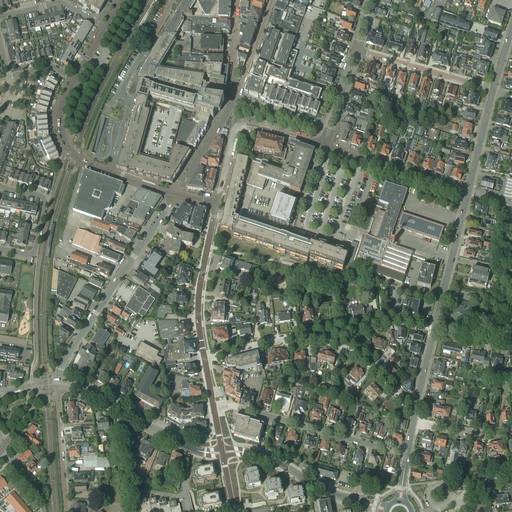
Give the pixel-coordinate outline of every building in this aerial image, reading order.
[(8,0),(2,0),(5,8),(10,7),(8,0)] [(80,0),(77,5),(86,10),(87,8),(98,15),(107,0),(80,0)] [(162,36),(177,37),(183,37),(184,17),(230,19),(231,1),(203,0),(183,0),(162,36)] [(241,1),(240,9),(248,10),(248,9),(252,9),(262,12),(265,3),(256,0),(243,0),(246,1),(245,2),(242,1),(241,1)] [(276,0),(275,4),(297,11),(297,10),(304,12),(307,6),(288,0),(276,0)] [(424,6),(423,7),(426,8),(425,9),(427,10),(428,8),(429,9),(431,3),(426,0),(423,6),(424,6)] [(480,0),(477,7),(479,8),(478,10),(480,11),(481,9),(484,10),(487,2),(486,2),(486,1),(484,0),(483,1),(480,0)] [(276,6),(274,10),(285,14),(291,16),(293,12),(276,6)] [(379,8),(377,14),(387,18),(389,12),(387,11),(379,8)] [(240,9),(240,16),(249,19),(258,22),(262,12),(252,9),(251,10),(248,10),(240,9)] [(435,9),(431,21),(435,22),(434,25),(439,26),(440,23),(438,23),(442,12),(435,9)] [(270,26),(269,31),(273,33),(273,32),(285,36),(300,41),(301,38),(296,36),(302,19),(291,16),(285,14),(274,10),(274,11),(275,11),(274,12),(269,25),(270,26)] [(346,10),(345,13),(347,14),(346,16),(355,19),(357,13),(352,12),(352,11),(348,10),(348,11),(346,10)] [(493,10),(489,22),(501,26),(505,14),(493,10)] [(28,15),(25,16),(26,22),(27,22),(29,30),(34,29),(32,20),(30,21),(28,15)] [(443,15),(440,24),(468,33),(470,24),(464,22),(465,20),(456,18),(456,20),(444,16),(443,15)] [(240,16),(240,22),(256,28),(258,22),(249,19),(240,16)] [(184,18),(184,23),(192,23),(192,25),(195,26),(208,26),(216,26),(230,26),(230,21),(212,20),(212,18),(184,18)] [(9,20),(6,20),(6,23),(7,28),(8,29),(16,27),(15,21),(10,23),(9,20)] [(341,20),(339,26),(351,31),(353,25),(347,23),(347,22),(341,20)] [(80,23),(79,25),(89,31),(92,27),(84,22),(82,25),(80,23)] [(240,22),(240,28),(243,29),(255,33),(256,28),(240,22)] [(184,23),(183,33),(191,33),(191,32),(195,32),(195,26),(192,25),(192,23),(184,23)] [(79,25),(77,27),(80,29),(79,31),(86,35),(89,31),(79,25)] [(195,32),(195,35),(230,36),(230,26),(216,26),(208,26),(195,26),(195,32)] [(438,26),(436,32),(443,34),(445,28),(439,26),(438,26)] [(240,28),(240,33),(253,38),(255,33),(243,29),(240,28)] [(369,34),(366,44),(373,46),(375,40),(376,40),(379,30),(375,29),(375,32),(371,31),(370,34),(369,34)] [(375,40),(373,46),(374,45),(382,48),(384,40),(381,39),(381,38),(378,37),(379,34),(381,34),(382,31),(379,30),(376,40),(375,40)] [(485,30),(482,38),(495,42),(498,34),(485,30)] [(79,31),(76,35),(84,40),(86,35),(79,31)] [(295,39),(285,36),(273,32),(273,33),(269,31),(265,42),(292,50),(295,39)] [(338,32),(336,38),(347,42),(350,36),(338,32)] [(240,33),(240,39),(251,43),(253,38),(240,33)] [(76,35),(73,40),(81,44),(84,40),(76,35)] [(72,38),(69,43),(78,49),(81,44),(73,40),(72,38)] [(201,52),(209,52),(221,53),(222,49),(223,49),(223,46),(222,46),(222,41),(222,39),(201,38),(201,52)] [(161,39),(149,59),(165,61),(170,52),(190,53),(191,40),(186,40),(183,43),(177,42),(175,41),(161,39)] [(240,44),(240,45),(249,48),(251,43),(240,39),(240,44)] [(480,39),(479,43),(480,43),(480,45),(481,47),(481,48),(480,50),(492,53),(494,47),(487,45),(488,42),(480,39)] [(391,41),(388,49),(395,51),(397,42),(391,41)] [(290,74),(297,52),(292,50),(265,42),(265,43),(264,46),(262,52),(259,61),(283,68),(282,71),(290,74)] [(397,42),(395,51),(401,53),(403,44),(397,42)] [(69,43),(66,47),(76,53),(78,49),(69,43)] [(343,50),(344,48),(341,46),(336,44),(336,45),(334,44),(331,50),(342,54),(342,53),(343,53),(344,51),(343,50)] [(409,46),(407,55),(414,56),(416,48),(417,45),(414,44),(413,45),(410,44),(409,46)] [(240,46),(238,53),(247,56),(250,49),(249,48),(240,46)] [(313,46),(308,61),(314,63),(319,51),(320,48),(313,46)] [(41,47),(39,47),(42,60),(47,59),(45,51),(42,51),(41,47)] [(66,47),(64,52),(73,57),(76,53),(66,47)] [(421,49),(418,58),(425,60),(428,51),(427,51),(428,48),(425,47),(424,50),(421,49)] [(434,54),(432,60),(435,61),(434,63),(435,63),(436,64),(438,64),(439,64),(442,56),(438,55),(439,52),(438,52),(438,49),(436,48),(435,54),(434,54)] [(477,48),(476,51),(480,52),(479,55),(482,56),(482,58),(485,59),(485,58),(490,59),(492,53),(480,50),(477,48)] [(31,49),(29,49),(29,51),(32,63),(37,62),(35,53),(32,54),(31,49)] [(63,51),(60,56),(63,57),(71,62),(73,57),(64,52),(63,51)] [(442,56),(439,64),(440,64),(441,65),(442,66),(443,65),(444,66),(445,64),(447,65),(451,53),(449,52),(448,54),(443,53),(442,56)] [(238,53),(238,54),(238,59),(245,61),(247,56),(238,53)] [(327,54),(325,58),(330,59),(329,62),(338,66),(338,65),(339,65),(340,63),(339,62),(340,59),(335,57),(335,56),(327,54)] [(175,62),(177,63),(185,63),(222,67),(223,57),(202,57),(190,56),(190,58),(176,57),(175,62)] [(63,57),(60,62),(68,66),(71,62),(63,57)] [(455,60),(453,69),(458,70),(459,68),(463,69),(466,59),(460,57),(459,61),(455,60)] [(468,64),(468,66),(487,71),(488,68),(489,66),(488,66),(489,65),(479,62),(480,60),(473,58),(473,61),(476,62),(475,66),(472,65),(468,64)] [(148,59),(144,66),(145,66),(160,69),(165,61),(149,59),(148,59)] [(177,63),(176,73),(227,79),(229,68),(222,67),(185,63),(177,63)] [(281,75),(271,71),(266,70),(267,66),(257,63),(252,76),(258,78),(257,81),(262,82),(263,79),(267,81),(268,76),(286,82),(286,81),(287,79),(288,75),(289,74),(282,72),(281,75)] [(367,65),(366,70),(374,73),(375,70),(378,71),(380,67),(370,64),(370,66),(367,65)] [(464,65),(463,71),(470,73),(471,70),(477,72),(476,75),(485,78),(485,77),(486,77),(486,75),(487,71),(468,66),(464,65)] [(144,66),(138,77),(154,81),(155,80),(142,76),(145,66),(144,66)] [(145,66),(142,76),(155,80),(155,78),(159,79),(158,82),(201,93),(201,92),(205,93),(205,94),(216,95),(223,96),(226,88),(227,79),(176,73),(165,71),(160,69),(145,66)] [(324,68),(322,74),(323,75),(333,78),(333,77),(334,77),(335,74),(335,73),(335,72),(324,68)] [(388,69),(385,81),(392,82),(395,71),(388,69)] [(373,77),(374,73),(366,70),(364,75),(366,76),(365,79),(375,82),(376,78),(373,77)] [(397,85),(402,87),(403,84),(403,85),(404,84),(406,75),(399,73),(397,83),(397,85)] [(316,79),(315,83),(323,85),(324,82),(331,85),(331,83),(332,83),(333,80),(333,78),(323,75),(321,81),(316,79)] [(249,84),(246,92),(249,93),(248,95),(249,96),(258,99),(258,98),(261,98),(260,99),(265,101),(265,103),(270,105),(271,102),(273,103),(272,106),(283,109),(284,106),(286,107),(285,110),(295,113),(296,110),(316,117),(320,105),(315,104),(316,101),(319,102),(322,101),(324,94),(319,92),(286,81),(286,82),(268,76),(267,81),(263,79),(262,82),(257,81),(252,79),(251,82),(250,82),(249,83),(251,83),(251,85),(249,84)] [(409,85),(409,88),(412,89),(411,90),(413,91),(412,95),(416,96),(417,91),(415,90),(419,78),(412,76),(409,85)] [(48,78),(43,87),(52,92),(58,83),(48,78)] [(424,80),(421,88),(425,89),(424,92),(426,93),(427,90),(428,90),(429,87),(429,86),(430,81),(427,81),(427,80),(425,79),(424,80)] [(137,96),(184,110),(216,119),(222,100),(201,95),(201,98),(196,97),(197,96),(154,85),(154,86),(150,85),(150,84),(141,82),(137,96)] [(357,82),(355,88),(364,92),(365,88),(368,89),(369,86),(366,85),(357,82)] [(436,83),(432,95),(436,96),(436,97),(435,97),(434,101),(441,103),(443,97),(440,96),(442,89),(441,89),(442,85),(439,84),(439,83),(437,83),(436,83)] [(449,87),(447,95),(453,96),(452,97),(453,98),(452,102),(455,103),(457,96),(455,96),(457,89),(449,87)] [(32,109),(31,112),(36,114),(37,111),(45,114),(51,94),(41,91),(35,110),(32,109)] [(354,93),(351,101),(361,104),(363,100),(364,101),(365,98),(363,97),(364,97),(354,93)] [(470,93),(468,99),(479,101),(479,100),(480,100),(480,99),(480,98),(480,95),(470,93)] [(174,144),(184,110),(137,96),(137,97),(136,98),(116,170),(172,186),(192,153),(181,150),(174,144)] [(468,99),(467,105),(477,107),(478,104),(479,104),(479,103),(479,102),(479,101),(468,99)] [(502,102),(499,112),(508,114),(511,115),(511,117),(511,110),(509,110),(511,104),(502,102)] [(349,105),(346,113),(353,115),(354,112),(358,113),(359,110),(363,112),(364,108),(359,106),(358,109),(349,105)] [(466,110),(464,117),(474,119),(475,119),(476,116),(475,116),(476,113),(471,112),(471,111),(468,110),(466,110)] [(184,112),(184,115),(208,122),(210,117),(197,114),(197,117),(192,115),(193,115),(184,112)] [(36,115),(31,115),(31,118),(34,118),(36,132),(34,133),(34,138),(36,138),(36,139),(39,139),(39,137),(47,136),(45,116),(37,117),(36,115)] [(184,115),(183,118),(191,120),(191,119),(196,121),(195,123),(207,127),(208,122),(184,115)] [(339,135),(338,140),(347,143),(348,141),(349,141),(351,133),(351,132),(352,128),(353,129),(355,121),(345,117),(343,122),(344,122),(343,125),(342,125),(343,125),(341,129),(341,130),(342,130),(340,135),(339,135)] [(496,119),(495,123),(509,127),(511,122),(507,121),(497,118),(496,119)] [(182,120),(180,125),(204,134),(205,133),(207,127),(195,123),(182,120)] [(4,127),(3,129),(6,130),(6,129),(15,132),(17,127),(8,124),(7,128),(4,127)] [(464,124),(463,130),(471,132),(473,126),(464,124)] [(180,125),(179,131),(201,139),(201,138),(202,138),(202,137),(204,134),(180,125)] [(1,126),(0,128),(5,131),(4,134),(14,137),(16,132),(15,132),(6,129),(6,130),(3,129),(4,127),(1,126)] [(418,127),(414,137),(422,140),(426,130),(418,127)] [(463,130),(462,137),(470,139),(471,132),(463,130)] [(492,134),(490,139),(499,141),(499,142),(507,144),(508,138),(506,137),(507,132),(499,130),(498,131),(495,130),(494,130),(493,132),(492,134)] [(179,131),(177,136),(198,144),(199,143),(201,139),(179,131)] [(352,142),(351,144),(358,146),(358,145),(359,145),(361,141),(360,141),(361,137),(362,135),(359,134),(355,133),(355,134),(352,142)] [(4,134),(3,137),(3,138),(11,142),(12,142),(14,137),(4,134)] [(177,136),(175,143),(184,146),(184,147),(193,150),(194,148),(195,149),(195,148),(198,144),(177,136)] [(210,152),(207,157),(210,157),(219,159),(221,153),(222,153),(223,151),(221,150),(222,147),(224,147),(225,142),(224,138),(220,136),(216,138),(209,151),(210,152)] [(258,136),(255,149),(274,153),(273,158),(284,160),(287,150),(284,149),(284,146),(282,146),(283,144),(283,141),(258,136)] [(40,140),(33,142),(34,146),(38,144),(45,158),(43,159),(45,163),(54,159),(55,160),(58,158),(48,138),(42,142),(40,140)] [(375,146),(376,140),(370,138),(366,149),(372,151),(373,150),(374,150),(375,146)] [(467,148),(468,145),(465,144),(466,141),(454,138),(453,142),(456,142),(454,148),(458,149),(467,151),(468,151),(468,148),(467,148)] [(398,147),(394,158),(394,159),(394,160),(397,161),(398,160),(401,161),(404,152),(408,153),(411,143),(407,141),(404,149),(398,147)] [(491,142),(490,144),(491,145),(491,148),(495,149),(494,151),(498,152),(498,151),(499,151),(500,148),(501,148),(502,144),(500,144),(500,143),(492,141),(492,142),(491,142)] [(0,145),(0,148),(8,151),(9,152),(11,147),(9,146),(1,143),(0,145)] [(383,145),(380,154),(387,156),(387,154),(388,155),(390,151),(389,150),(390,147),(390,145),(388,144),(387,146),(383,145)] [(254,161),(246,183),(247,185),(262,190),(266,179),(290,187),(290,189),(300,192),(300,194),(300,193),(313,154),(294,148),(295,148),(294,153),(290,152),(285,165),(282,167),(268,162),(269,162),(264,160),(261,162),(256,160),(254,161)] [(410,157),(408,162),(409,162),(409,163),(416,166),(419,157),(415,156),(416,153),(413,152),(412,155),(411,158),(410,157)] [(451,153),(450,158),(455,160),(454,163),(455,163),(455,164),(458,164),(463,165),(464,164),(465,164),(465,161),(464,161),(465,158),(456,156),(456,155),(451,153)] [(487,158),(486,162),(497,165),(498,160),(498,159),(500,159),(500,160),(505,161),(509,162),(510,157),(509,157),(500,155),(498,155),(498,157),(497,157),(493,156),(493,157),(489,156),(488,158),(487,158)] [(205,156),(201,164),(205,166),(204,167),(209,168),(209,166),(208,165),(210,157),(207,157),(205,156)] [(210,157),(208,165),(209,166),(218,168),(219,159),(210,157)] [(234,167),(231,182),(243,185),(243,184),(249,159),(237,157),(235,165),(236,165),(235,167),(234,167)] [(424,162),(423,166),(424,167),(423,168),(430,171),(433,162),(429,160),(430,158),(428,157),(427,160),(426,159),(425,163),(424,162)] [(438,162),(435,174),(442,176),(444,171),(442,170),(444,164),(438,162)] [(496,169),(497,165),(486,162),(485,165),(486,166),(485,168),(490,169),(489,170),(495,172),(496,169)] [(198,168),(193,176),(215,181),(217,172),(216,172),(217,170),(209,168),(204,167),(204,169),(198,168)] [(11,171),(8,179),(13,181),(17,169),(15,168),(14,172),(11,171)] [(450,172),(448,177),(452,178),(457,180),(460,181),(460,179),(461,179),(462,175),(460,175),(461,172),(454,170),(452,169),(451,172),(450,172)] [(81,187),(73,210),(101,221),(104,212),(112,208),(111,206),(115,194),(121,197),(125,187),(122,186),(123,184),(85,170),(79,186),(81,187)] [(21,174),(18,183),(22,184),(27,173),(25,172),(24,175),(21,174)] [(30,178),(28,184),(33,186),(37,174),(35,174),(34,177),(31,176),(30,178)] [(193,176),(187,187),(188,189),(203,192),(205,190),(212,192),(213,191),(213,189),(215,181),(193,176)] [(41,180),(37,188),(42,190),(47,178),(45,177),(43,181),(41,180)] [(47,178),(42,190),(47,192),(50,183),(47,182),(49,179),(47,178)] [(481,186),(480,188),(481,188),(492,190),(494,183),(498,184),(499,180),(491,178),(490,181),(483,180),(483,179),(482,181),(481,181),(480,185),(481,186)] [(504,193),(502,200),(511,202),(511,179),(507,178),(504,193)] [(365,237),(358,260),(371,265),(369,273),(402,284),(411,257),(413,253),(396,248),(397,245),(395,244),(396,241),(393,240),(391,244),(389,243),(395,225),(398,226),(397,228),(439,242),(444,227),(420,219),(403,214),(403,212),(402,210),(401,209),(407,191),(386,184),(380,201),(376,199),(372,201),(370,208),(371,212),(376,213),(378,212),(378,213),(370,238),(365,237)] [(222,220),(220,228),(235,231),(234,236),(285,254),(291,238),(235,219),(242,189),(230,186),(223,217),(223,220),(222,220)] [(119,212),(116,219),(141,228),(162,197),(139,189),(123,214),(119,212)] [(269,219),(269,220),(289,226),(300,195),(299,195),(288,192),(286,191),(284,198),(277,196),(269,219)] [(0,210),(5,211),(5,209),(7,200),(6,200),(6,197),(9,197),(9,194),(7,193),(5,193),(4,199),(2,199),(0,206),(0,210)] [(206,216),(207,210),(194,206),(193,208),(188,207),(183,203),(182,203),(183,204),(174,216),(170,221),(180,228),(201,233),(203,227),(202,227),(205,216),(206,216)] [(474,209),(473,212),(474,212),(474,213),(478,214),(478,215),(481,216),(481,215),(482,215),(486,215),(488,208),(484,207),(484,206),(476,205),(475,209),(474,209)] [(103,222),(119,227),(122,228),(122,226),(124,222),(117,220),(116,223),(112,222),(113,219),(106,216),(104,222),(104,221),(103,222)] [(119,227),(103,222),(91,217),(90,219),(93,220),(92,226),(109,232),(110,228),(117,231),(119,227)] [(472,219),(470,224),(477,226),(477,228),(484,229),(485,224),(495,226),(496,222),(496,220),(490,219),(490,220),(489,220),(488,223),(484,222),(479,221),(472,219)] [(17,229),(19,230),(28,232),(29,230),(30,225),(18,223),(17,229)] [(125,226),(122,226),(122,228),(123,229),(128,228),(130,228),(129,231),(137,234),(139,230),(137,230),(138,228),(126,224),(125,226)] [(137,234),(129,231),(123,229),(122,228),(119,227),(117,231),(117,232),(124,238),(127,240),(130,242),(132,240),(132,241),(137,234)] [(171,228),(166,236),(173,240),(169,255),(179,257),(181,244),(192,247),(194,238),(182,235),(171,228)] [(78,229),(72,244),(99,255),(102,249),(103,246),(105,247),(105,245),(112,248),(112,249),(112,250),(124,254),(126,248),(114,243),(115,242),(105,238),(104,239),(78,229)] [(469,229),(468,235),(480,238),(482,232),(469,229)] [(299,230),(297,235),(299,236),(302,238),(305,238),(305,237),(305,235),(306,234),(306,233),(306,232),(299,230)] [(295,239),(290,255),(308,261),(309,257),(343,269),(343,268),(348,255),(342,254),(344,250),(341,250),(337,248),(336,251),(325,248),(326,245),(324,244),(320,243),(319,246),(310,243),(310,244),(295,239)] [(466,242),(466,244),(466,245),(481,249),(482,243),(467,240),(467,242),(466,242)] [(99,255),(98,256),(118,264),(121,257),(102,249),(99,255)] [(151,254),(149,257),(150,257),(148,260),(146,261),(145,260),(142,264),(139,268),(138,270),(158,284),(161,279),(164,274),(154,267),(162,256),(154,250),(151,254)] [(73,253),(69,263),(100,276),(100,275),(108,278),(112,269),(100,264),(97,270),(86,266),(89,259),(73,253)] [(221,259),(219,264),(221,264),(220,270),(222,270),(221,273),(225,274),(226,272),(230,273),(233,274),(235,266),(250,271),(252,266),(238,261),(238,263),(234,261),(224,258),(223,259),(221,259)] [(0,274),(1,275),(1,274),(3,275),(4,275),(6,275),(7,275),(9,276),(10,275),(9,275),(10,272),(11,267),(11,266),(11,263),(8,262),(5,262),(2,262),(2,261),(2,262),(0,261),(0,274)] [(422,265),(417,285),(430,288),(435,268),(422,265)] [(180,266),(179,275),(192,277),(193,272),(191,271),(192,269),(187,268),(188,267),(180,266)] [(469,281),(468,285),(469,285),(469,286),(470,286),(471,285),(486,289),(490,272),(475,269),(475,268),(474,268),(474,267),(473,267),(472,268),(471,272),(472,272),(472,273),(471,280),(470,280),(469,281)] [(52,269),(50,295),(56,295),(57,296),(56,298),(65,303),(77,280),(67,275),(52,269)] [(134,277),(132,279),(144,287),(146,284),(151,287),(149,288),(147,293),(151,295),(158,300),(160,295),(162,287),(152,280),(149,278),(149,279),(138,271),(136,273),(133,277),(134,277)] [(179,275),(177,284),(184,285),(184,284),(189,285),(189,283),(191,283),(192,277),(179,275)] [(91,277),(88,283),(101,289),(104,282),(97,279),(97,278),(94,276),(93,278),(91,277)] [(221,282),(219,294),(223,295),(222,298),(227,299),(228,296),(227,296),(228,292),(231,292),(233,282),(230,281),(226,280),(225,283),(221,282)] [(86,286),(81,295),(92,301),(97,291),(86,286)] [(150,297),(151,295),(147,293),(139,287),(134,294),(135,295),(134,296),(133,296),(131,300),(132,300),(130,303),(127,308),(125,308),(126,309),(136,316),(137,315),(138,316),(139,314),(140,315),(139,315),(143,318),(155,301),(150,297)] [(0,322),(6,324),(11,293),(0,291),(0,322)] [(173,293),(172,302),(179,303),(179,306),(183,306),(183,303),(187,303),(188,302),(188,300),(187,299),(188,293),(177,293),(173,293)] [(75,300),(72,305),(85,311),(90,302),(78,296),(76,301),(75,300)] [(449,309),(448,313),(447,313),(447,314),(447,315),(448,315),(449,314),(450,314),(449,316),(450,316),(450,318),(466,322),(471,303),(454,299),(453,302),(451,302),(450,306),(451,306),(450,310),(449,309)] [(403,309),(402,313),(417,317),(417,316),(420,303),(405,300),(404,304),(403,304),(402,304),(402,305),(401,305),(401,306),(401,307),(401,308),(402,309),(403,309)] [(111,310),(111,311),(116,314),(115,314),(118,316),(119,316),(121,317),(123,315),(128,319),(126,322),(130,325),(136,317),(136,316),(126,309),(125,308),(120,305),(116,303),(115,305),(111,310)] [(212,305),(212,307),(213,308),(213,312),(227,313),(227,305),(225,305),(225,304),(213,304),(212,305)] [(357,304),(348,307),(352,320),(373,314),(371,307),(367,308),(367,306),(358,308),(357,304)] [(264,305),(256,306),(257,312),(261,312),(261,318),(260,318),(261,324),(262,324),(262,325),(263,326),(266,325),(267,324),(267,323),(269,323),(268,311),(265,311),(264,305)] [(160,306),(158,317),(164,318),(165,315),(168,312),(171,313),(172,307),(160,306)] [(73,314),(63,308),(62,310),(72,316),(73,314)] [(75,312),(73,314),(80,319),(83,316),(82,315),(84,313),(77,309),(76,309),(74,308),(72,311),(75,312)] [(304,315),(301,315),(301,323),(309,322),(309,323),(310,324),(312,323),(313,322),(313,319),(316,319),(315,314),(313,314),(312,308),(308,309),(302,310),(303,313),(304,313),(304,315)] [(72,316),(62,310),(56,319),(60,322),(63,318),(67,321),(66,323),(68,325),(67,326),(73,330),(78,322),(74,320),(74,319),(71,317),(72,316)] [(227,322),(227,317),(227,313),(213,312),(213,317),(211,318),(211,320),(212,321),(216,321),(227,322)] [(288,314),(278,315),(279,322),(290,321),(290,320),(294,319),(293,313),(288,314),(288,313),(287,313),(288,314)] [(108,317),(107,319),(116,326),(120,321),(110,314),(110,315),(109,315),(108,316),(108,317)] [(177,321),(158,321),(162,339),(168,339),(170,339),(178,338),(179,338),(179,337),(180,337),(178,324),(177,324),(177,321)] [(163,354),(164,356),(166,366),(175,365),(175,361),(190,359),(189,354),(195,353),(195,352),(196,352),(194,342),(194,341),(185,343),(184,339),(184,337),(189,336),(189,334),(189,330),(190,329),(190,327),(188,326),(187,322),(178,324),(180,337),(179,337),(179,338),(178,338),(178,340),(177,340),(177,342),(177,344),(171,345),(169,346),(162,347),(163,354)] [(241,323),(235,324),(236,332),(240,331),(241,336),(251,334),(249,325),(242,326),(241,323)] [(62,335),(57,343),(61,346),(66,338),(67,338),(72,332),(63,327),(64,326),(61,324),(59,327),(59,328),(61,329),(59,333),(62,335)] [(228,340),(226,326),(229,325),(229,324),(217,325),(218,330),(215,331),(213,331),(214,336),(215,336),(215,339),(217,339),(217,340),(217,341),(219,341),(218,342),(219,342),(219,341),(220,341),(220,342),(228,340)] [(117,328),(114,331),(123,336),(125,333),(117,328)] [(100,329),(91,342),(94,343),(92,346),(101,353),(105,347),(103,346),(110,335),(100,329)] [(398,333),(394,333),(395,340),(402,340),(402,339),(404,339),(404,330),(398,330),(398,333)] [(412,332),(411,335),(414,336),(413,339),(422,341),(423,335),(412,332)] [(373,343),(372,349),(384,351),(385,347),(386,342),(373,339),(372,343),(373,343)] [(419,355),(421,347),(416,346),(417,343),(411,342),(410,345),(412,345),(410,352),(419,355)] [(138,391),(135,396),(137,398),(159,410),(164,402),(159,400),(161,397),(153,393),(152,396),(147,393),(158,373),(153,369),(156,363),(159,365),(162,360),(159,358),(159,357),(164,356),(163,354),(160,355),(158,354),(159,353),(141,344),(136,355),(153,364),(150,368),(140,385),(137,384),(135,389),(138,391)] [(444,344),(442,350),(459,354),(461,347),(449,344),(449,345),(444,344)] [(82,357),(75,370),(78,371),(78,372),(80,373),(83,374),(85,370),(87,371),(89,370),(90,368),(92,370),(95,364),(93,363),(97,355),(94,354),(96,350),(88,346),(88,347),(86,347),(85,347),(85,348),(84,348),(79,355),(82,357)] [(384,356),(383,358),(386,360),(387,359),(388,358),(390,360),(393,356),(393,355),(396,351),(390,346),(387,350),(388,351),(384,356)] [(15,350),(0,347),(0,360),(6,361),(6,360),(17,361),(17,360),(18,360),(18,358),(19,352),(15,351),(15,350)] [(282,350),(277,351),(279,365),(284,364),(283,363),(288,362),(287,359),(289,359),(288,353),(286,354),(286,351),(282,351),(282,350)] [(268,357),(263,358),(264,366),(269,365),(270,368),(268,368),(269,371),(274,370),(273,366),(275,366),(275,365),(279,365),(277,351),(272,352),(269,353),(270,357),(268,357)] [(321,351),(318,362),(322,363),(322,361),(326,363),(329,353),(321,351)] [(473,351),(471,362),(471,363),(472,360),(484,362),(483,365),(489,366),(490,359),(485,358),(486,351),(483,351),(483,353),(473,351)] [(300,354),(294,355),(295,364),(295,365),(299,365),(301,365),(301,366),(310,366),(310,358),(305,358),(305,354),(304,354),(303,353),(302,353),(301,354),(300,354)] [(329,353),(326,363),(329,363),(329,365),(333,366),(336,355),(329,353)] [(257,354),(222,364),(223,366),(223,367),(247,374),(257,371),(262,370),(261,364),(260,364),(257,354)] [(493,354),(492,370),(501,371),(501,372),(504,372),(505,365),(502,365),(503,357),(498,357),(497,356),(498,355),(493,354)] [(412,359),(410,367),(416,369),(418,360),(412,359)] [(135,360),(129,370),(134,372),(139,363),(135,361),(136,360),(135,360)] [(120,361),(113,372),(117,374),(122,366),(123,363),(120,361)] [(436,361),(435,368),(444,370),(445,366),(448,366),(449,363),(446,363),(446,362),(442,361),(441,362),(436,361)] [(100,372),(96,381),(103,384),(107,376),(107,375),(108,373),(106,371),(104,374),(102,373),(106,365),(101,363),(97,371),(100,372)] [(9,374),(8,377),(10,378),(18,379),(18,378),(22,378),(23,373),(18,373),(19,373),(11,372),(11,366),(6,365),(5,373),(9,374)] [(188,373),(184,374),(185,377),(189,378),(188,376),(197,375),(197,374),(199,373),(198,371),(197,370),(196,366),(198,366),(198,365),(187,367),(185,368),(185,371),(187,371),(188,373)] [(389,368),(386,370),(387,370),(387,372),(388,373),(389,373),(392,377),(394,379),(397,376),(396,374),(398,372),(400,371),(395,365),(393,366),(392,365),(389,367),(389,368)] [(351,373),(346,379),(349,382),(351,380),(355,384),(360,379),(362,377),(364,374),(362,373),(362,372),(359,370),(356,368),(354,370),(352,368),(349,371),(351,373)] [(435,368),(433,374),(438,375),(438,376),(442,377),(443,377),(446,378),(448,371),(444,370),(435,368)] [(223,374),(222,377),(223,378),(225,379),(238,382),(237,382),(237,381),(235,380),(236,378),(239,378),(240,374),(231,371),(230,371),(230,372),(225,371),(224,374),(223,374)] [(477,378),(476,383),(483,384),(483,385),(486,385),(488,371),(486,371),(486,372),(484,372),(483,379),(477,378)] [(112,378),(108,387),(110,388),(114,390),(119,382),(121,379),(120,378),(117,376),(117,378),(114,376),(113,379),(112,378)] [(406,385),(401,387),(401,388),(405,392),(406,393),(411,392),(414,381),(414,378),(405,382),(406,385)] [(225,383),(224,386),(227,387),(242,391),(243,390),(239,389),(240,387),(239,386),(240,383),(238,382),(225,379),(224,382),(225,383)] [(187,381),(181,382),(181,385),(182,385),(182,389),(185,389),(186,389),(186,391),(182,392),(183,399),(190,398),(190,396),(191,396),(191,397),(201,395),(202,394),(201,392),(200,391),(199,391),(199,387),(196,388),(196,387),(193,388),(192,384),(188,385),(188,384),(187,384),(187,381)] [(431,384),(431,387),(432,387),(431,388),(439,390),(439,389),(442,390),(443,383),(433,381),(432,384),(431,384)] [(122,388),(120,393),(122,394),(123,395),(124,395),(125,395),(126,396),(128,393),(131,389),(130,388),(132,385),(128,383),(127,384),(124,383),(122,387),(122,388)] [(264,389),(260,403),(269,405),(272,392),(272,390),(275,391),(277,385),(272,383),(270,391),(264,389)] [(370,389),(366,392),(374,401),(381,395),(375,387),(373,385),(369,389),(370,389)] [(300,402),(304,388),(298,386),(293,404),(296,405),(297,406),(295,414),(300,415),(301,412),(304,413),(307,404),(300,402)] [(351,390),(347,397),(353,400),(360,387),(357,386),(354,391),(351,390)] [(226,391),(226,394),(230,396),(230,397),(231,397),(237,399),(236,401),(240,402),(242,395),(241,395),(242,391),(227,387),(226,390),(226,391)] [(245,392),(242,404),(246,405),(250,407),(250,406),(252,407),(255,395),(245,392)] [(278,393),(276,400),(282,402),(280,408),(288,411),(289,406),(288,405),(289,403),(291,396),(278,393)] [(340,400),(337,410),(343,411),(346,401),(340,400)] [(430,410),(429,413),(431,414),(432,415),(435,416),(435,415),(440,416),(443,402),(440,401),(440,404),(439,404),(439,406),(436,405),(436,407),(433,406),(433,407),(432,407),(431,409),(432,410),(430,410)] [(68,404),(67,404),(68,414),(69,414),(69,415),(78,415),(79,415),(79,411),(78,411),(78,410),(79,408),(83,410),(85,406),(77,402),(77,403),(75,403),(74,403),(74,402),(68,403),(68,404)] [(443,402),(440,416),(444,417),(444,418),(447,419),(447,418),(448,418),(449,413),(450,413),(451,409),(443,407),(443,405),(445,405),(445,402),(443,402)] [(173,404),(168,414),(178,420),(179,419),(191,418),(192,419),(196,419),(204,418),(204,415),(204,409),(203,409),(203,406),(191,407),(191,409),(184,410),(184,409),(173,404)] [(312,415),(311,418),(320,421),(322,412),(321,412),(322,407),(314,405),(313,410),(314,410),(313,413),(312,413),(311,414),(312,415)] [(464,416),(463,420),(465,420),(465,421),(472,421),(473,417),(476,417),(476,413),(471,413),(472,407),(472,406),(469,406),(469,407),(468,407),(468,412),(466,412),(466,417),(464,416)] [(329,407),(327,415),(331,416),(330,418),(328,418),(327,421),(329,421),(329,422),(330,424),(332,425),(333,424),(336,424),(338,416),(339,417),(341,412),(339,411),(338,411),(337,410),(336,410),(335,409),(334,408),(333,408),(332,408),(332,407),(329,407)] [(78,415),(69,415),(69,422),(74,422),(74,423),(77,423),(77,422),(78,422),(81,421),(81,417),(85,417),(85,414),(79,415),(78,415)] [(233,428),(231,433),(235,434),(234,436),(259,443),(261,436),(264,425),(250,421),(251,420),(246,419),(246,420),(235,417),(232,428),(233,428)] [(395,418),(394,424),(397,425),(396,431),(401,432),(402,429),(404,430),(405,423),(402,422),(403,420),(395,418)] [(108,419),(104,419),(104,426),(105,426),(105,430),(109,429),(109,427),(112,426),(111,422),(109,422),(108,419)] [(347,419),(344,428),(351,430),(352,425),(355,426),(356,423),(353,422),(354,421),(347,419)] [(361,424),(360,430),(361,430),(360,432),(367,434),(368,430),(370,431),(372,422),(368,421),(367,423),(363,422),(363,424),(361,424)] [(193,424),(183,426),(184,432),(199,439),(201,433),(206,432),(205,428),(207,428),(206,422),(196,424),(193,424)] [(377,423),(374,433),(378,435),(377,437),(384,439),(387,429),(386,429),(387,426),(385,425),(385,426),(377,423)] [(24,438),(23,439),(30,444),(32,441),(35,444),(36,450),(41,450),(41,444),(34,438),(31,436),(36,429),(32,426),(25,436),(24,436),(23,437),(24,438)] [(274,432),(273,434),(274,435),(273,436),(277,437),(276,439),(279,440),(277,445),(281,446),(283,439),(279,438),(282,429),(276,427),(275,432),(274,432)] [(72,438),(72,440),(73,441),(83,441),(84,439),(83,435),(82,435),(82,429),(72,429),(72,438)] [(109,429),(105,430),(98,430),(98,434),(101,434),(101,438),(104,438),(103,433),(106,433),(110,433),(109,429)] [(290,432),(287,440),(296,442),(297,437),(294,436),(295,433),(294,433),(294,432),(292,432),(291,432),(290,432)] [(394,433),(392,441),(401,443),(402,439),(401,439),(401,437),(397,436),(398,434),(394,433)] [(130,435),(129,439),(131,440),(130,442),(136,445),(138,442),(140,438),(137,436),(138,435),(135,434),(135,435),(134,434),(133,436),(130,435)] [(424,434),(422,441),(430,443),(429,448),(432,449),(434,442),(431,441),(432,436),(424,434)] [(307,437),(304,445),(305,446),(304,448),(307,449),(308,447),(311,447),(313,447),(314,443),(313,442),(314,439),(307,437)] [(438,437),(436,446),(441,447),(439,453),(446,455),(448,450),(445,449),(447,439),(438,437)] [(154,445),(145,440),(135,458),(145,463),(152,451),(151,451),(154,445)] [(323,441),(320,450),(324,451),(323,453),(326,454),(327,452),(328,452),(330,443),(323,441)] [(451,448),(450,451),(452,451),(452,452),(456,453),(455,457),(458,458),(458,456),(461,444),(458,444),(458,443),(456,442),(455,443),(454,443),(453,448),(451,448)] [(498,443),(495,443),(496,453),(503,452),(503,451),(504,451),(504,449),(502,449),(502,442),(501,443),(501,442),(498,442),(498,443)] [(461,444),(458,456),(461,457),(461,455),(465,455),(467,444),(466,443),(464,443),(461,443),(461,444)] [(474,448),(473,449),(473,450),(474,451),(474,453),(478,453),(478,455),(478,458),(481,458),(481,460),(484,460),(485,452),(481,452),(481,451),(482,451),(482,445),(480,445),(480,444),(475,443),(475,448),(474,448)] [(489,449),(487,449),(488,454),(494,453),(494,456),(497,456),(496,453),(495,443),(492,444),(492,443),(489,443),(489,444),(488,444),(489,449)] [(338,445),(335,454),(343,456),(346,457),(348,451),(345,450),(345,448),(343,447),(338,445)] [(75,450),(69,450),(70,458),(80,457),(79,446),(75,446),(75,450)] [(117,447),(108,449),(110,457),(118,456),(117,447)] [(22,455),(18,458),(22,463),(31,455),(27,451),(26,451),(26,450),(22,454),(22,455)] [(354,454),(353,460),(359,462),(358,464),(359,464),(356,474),(362,475),(364,466),(361,465),(363,459),(362,458),(364,452),(358,451),(356,455),(354,454)] [(420,452),(419,461),(430,463),(432,463),(433,458),(431,457),(431,455),(429,454),(424,453),(420,452)] [(90,453),(81,453),(81,457),(84,457),(84,468),(110,468),(110,458),(97,458),(97,454),(90,454),(90,453)] [(157,461),(156,465),(163,467),(165,461),(167,462),(169,456),(159,453),(160,454),(158,459),(158,458),(157,461)] [(170,465),(169,467),(174,469),(175,466),(179,467),(179,465),(182,466),(184,461),(181,460),(182,456),(173,454),(170,465)] [(369,460),(367,466),(376,468),(378,461),(380,462),(382,457),(377,456),(376,455),(375,455),(374,455),(371,454),(370,460),(369,460)] [(386,460),(384,469),(388,470),(388,469),(392,470),(391,473),(394,474),(395,471),(398,461),(391,459),(390,461),(386,460)] [(32,463),(26,468),(30,472),(30,471),(32,473),(37,469),(35,467),(38,464),(35,461),(32,463)] [(304,463),(303,468),(312,471),(312,473),(312,472),(318,474),(318,475),(317,476),(318,476),(322,477),(323,477),(322,479),(322,480),(325,480),(325,481),(326,481),(326,480),(326,478),(327,478),(331,479),(331,480),(331,479),(335,480),(335,481),(336,481),(338,473),(337,472),(337,473),(333,472),(333,471),(329,470),(325,469),(324,469),(320,468),(320,464),(312,462),(311,465),(304,463)] [(195,469),(192,470),(192,473),(194,473),(195,479),(194,479),(194,483),(197,482),(197,483),(199,482),(199,483),(204,483),(204,482),(206,481),(206,480),(211,479),(212,479),(217,478),(216,477),(217,477),(216,474),(216,473),(215,473),(215,471),(215,470),(214,466),(214,465),(213,465),(210,466),(203,467),(201,467),(201,466),(196,467),(196,468),(195,468),(195,469)] [(258,470),(246,472),(249,487),(252,503),(265,501),(266,507),(274,505),(275,506),(289,503),(290,504),(305,501),(303,489),(287,492),(285,492),(283,492),(281,481),(265,484),(261,485),(258,470)] [(414,472),(413,477),(420,479),(419,481),(425,481),(426,478),(432,479),(433,473),(427,472),(426,474),(421,473),(414,472)] [(144,483),(147,477),(130,475),(131,481),(133,481),(144,483)] [(13,493),(5,500),(9,504),(17,497),(13,493)] [(200,497),(197,497),(198,501),(199,501),(200,507),(199,507),(200,511),(203,510),(203,511),(205,510),(205,511),(209,510),(209,509),(211,509),(211,508),(218,507),(221,507),(221,506),(222,506),(222,505),(221,502),(221,501),(220,498),(220,497),(220,494),(219,493),(208,495),(208,494),(206,495),(206,494),(202,495),(202,496),(200,496),(200,497)] [(505,496),(501,496),(502,504),(508,504),(508,503),(511,503),(509,495),(505,496)] [(501,496),(494,497),(494,502),(496,502),(496,505),(502,504),(501,496)] [(17,497),(9,504),(13,508),(21,502),(17,497)] [(145,498),(139,499),(142,511),(147,510),(147,511),(151,511),(149,500),(150,504),(147,505),(145,498)] [(155,499),(149,500),(151,511),(154,511),(157,511),(161,511),(159,502),(160,506),(157,507),(155,499)] [(165,501),(159,502),(161,511),(171,511),(169,503),(170,508),(167,508),(165,501)] [(331,511),(330,501),(317,503),(319,511),(331,511)] [(21,502),(13,508),(16,511),(17,511),(25,506),(21,502)] [(175,502),(169,503),(171,511),(181,511),(181,509),(177,510),(175,502)]
